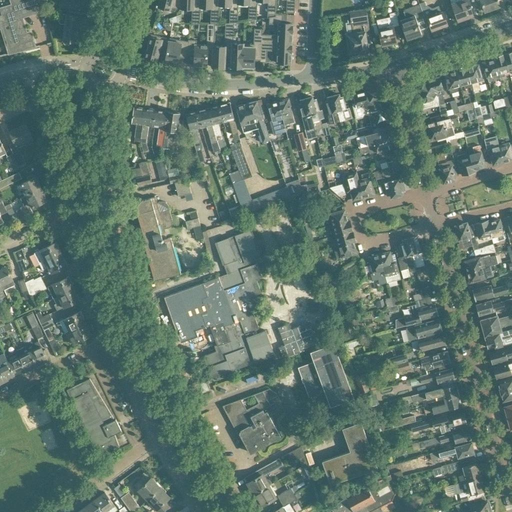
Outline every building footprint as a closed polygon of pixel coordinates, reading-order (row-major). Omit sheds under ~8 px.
[(27,32),(23,15),(42,10),(39,0),(10,0),(11,1),(12,5),(0,8),(0,21),(1,21),(11,53),(35,47),(31,31),(27,32)] [(180,8),(180,0),(159,0),(158,6),(170,9),(171,7),(180,8)] [(199,7),(199,0),(180,0),(180,8),(180,9),(192,9),(191,24),(199,24),(200,7),(199,7)] [(211,8),(210,24),(215,24),(218,24),(219,7),(218,7),(218,0),(199,0),(199,7),(200,7),(211,8)] [(237,3),(237,0),(218,0),(218,7),(219,7),(230,7),(229,23),(234,23),(237,23),(238,4),(237,3)] [(256,1),(256,0),(237,0),(237,3),(238,4),(249,4),(248,21),(256,19),(257,1),(256,1)] [(256,0),(256,1),(257,1),(268,1),(267,14),(275,14),(275,0),(256,0)] [(294,0),(286,0),(286,12),(294,13),(294,0)] [(473,16),(470,7),(472,6),(469,0),(450,0),(452,4),(458,21),(473,16)] [(480,0),(484,11),(500,6),(498,0),(480,0)] [(425,2),(419,4),(424,18),(427,17),(432,30),(447,25),(442,12),(441,12),(439,6),(432,9),(431,8),(427,5),(426,5),(425,2)] [(406,18),(400,21),(407,40),(421,34),(420,30),(428,28),(426,24),(424,18),(419,4),(403,10),(406,18)] [(366,9),(349,12),(353,33),(346,34),(349,53),(358,52),(358,53),(368,51),(365,32),(370,32),(368,19),(367,14),(366,9)] [(91,18),(91,14),(79,13),(66,11),(66,14),(61,13),(60,14),(59,21),(60,23),(65,24),(63,40),(63,43),(64,44),(69,45),(70,43),(70,41),(77,42),(79,29),(89,31),(91,18)] [(390,17),(376,20),(382,46),(397,43),(393,27),(399,26),(396,12),(389,13),(390,17)] [(283,23),(283,14),(276,14),(276,16),(269,17),(269,24),(278,24),(278,35),(262,34),(261,34),(260,42),(291,44),(292,24),(283,23)] [(226,27),(225,46),(225,59),(231,59),(231,67),(242,67),(243,46),(243,43),(232,43),(233,28),(234,28),(234,23),(229,23),(225,23),(225,27),(226,27)] [(225,46),(213,46),(214,29),(215,29),(215,24),(210,24),(207,24),(207,29),(208,29),(207,45),(207,60),(212,60),(212,67),(224,67),(225,59),(225,46)] [(260,60),(260,42),(261,34),(262,34),(262,29),(254,29),(254,44),(243,43),(243,46),(242,67),(254,67),(254,60),(260,60)] [(166,55),(169,41),(169,39),(151,34),(144,57),(145,57),(145,59),(150,60),(151,59),(156,60),(158,53),(166,55)] [(187,55),(188,41),(186,41),(169,38),(169,39),(169,41),(166,55),(165,62),(177,64),(179,57),(187,58),(187,55)] [(188,40),(188,41),(187,55),(194,55),(194,66),(206,66),(207,60),(207,45),(196,45),(196,40),(188,40)] [(291,45),(291,44),(260,42),(260,60),(259,62),(266,62),(267,50),(277,51),(277,63),(290,64),(291,45)] [(508,72),(504,54),(493,57),(494,59),(499,79),(500,78),(499,77),(504,76),(504,73),(505,73),(508,72)] [(494,59),(483,62),(489,82),(499,79),(494,59)] [(455,69),(456,71),(460,86),(464,85),(465,89),(470,87),(471,90),(473,89),(473,87),(471,83),(470,83),(466,68),(466,66),(455,69)] [(474,66),(466,68),(470,83),(471,83),(473,87),(473,89),(474,92),(480,90),(478,83),(482,81),(478,66),(474,67),(474,66)] [(445,75),(448,85),(449,91),(451,94),(458,92),(457,86),(460,86),(456,71),(448,73),(448,74),(445,75)] [(442,94),(444,94),(439,77),(426,80),(422,87),(437,95),(438,96),(440,104),(440,105),(444,104),(442,94)] [(440,104),(438,96),(437,95),(422,87),(419,93),(421,103),(432,100),(433,102),(431,102),(435,114),(440,113),(441,117),(447,115),(446,111),(445,109),(440,111),(438,106),(439,105),(440,105),(440,104)] [(355,102),(350,103),(354,119),(362,117),(364,114),(363,112),(364,110),(373,95),(367,91),(353,95),(355,102)] [(339,94),(333,96),(340,121),(351,118),(349,108),(345,109),(342,97),(340,97),(339,94)] [(511,94),(503,97),(503,98),(505,105),(506,108),(511,106),(511,94)] [(364,110),(363,112),(364,114),(369,116),(369,119),(371,125),(371,126),(372,129),(378,128),(378,127),(376,119),(379,113),(378,109),(381,108),(379,99),(373,95),(364,110)] [(326,114),(329,123),(340,121),(333,96),(327,97),(328,100),(326,101),(329,113),(326,114)] [(312,97),(306,98),(315,130),(322,128),(323,128),(322,124),(320,118),(321,118),(320,111),(319,111),(315,99),(313,100),(312,97)] [(302,103),(299,104),(304,122),(302,123),(307,139),(317,136),(315,130),(306,98),(301,100),(302,103)] [(503,98),(493,101),(495,108),(505,105),(503,98)] [(261,99),(236,106),(244,132),(251,130),(252,130),(250,123),(254,122),(259,133),(261,141),(269,138),(263,120),(266,119),(261,99)] [(285,99),(278,101),(281,112),(284,125),(285,125),(295,122),(288,99),(286,100),(285,99)] [(450,101),(452,109),(453,114),(468,110),(466,104),(457,106),(455,100),(450,101)] [(281,112),(278,101),(270,103),(270,104),(268,105),(271,121),(270,121),(274,135),(280,133),(286,132),(285,125),(284,125),(281,112)] [(230,102),(217,106),(219,115),(222,114),(224,122),(229,121),(232,133),(227,134),(228,139),(233,137),(233,136),(238,135),(237,131),(232,112),(230,102)] [(486,105),(480,107),(482,115),(488,113),(486,105)] [(217,106),(208,108),(215,137),(220,150),(225,149),(221,138),(218,124),(224,122),(222,114),(219,115),(217,106)] [(134,141),(140,142),(140,140),(144,108),(134,107),(132,123),(136,124),(134,137),(135,137),(134,141)] [(482,115),(480,107),(475,108),(473,108),(476,119),(477,119),(477,116),(482,115)] [(140,140),(140,142),(146,143),(149,125),(153,126),(155,110),(144,108),(140,140)] [(208,108),(195,112),(198,120),(200,120),(202,128),(207,126),(213,152),(220,150),(215,137),(208,108)] [(155,110),(153,126),(159,127),(157,140),(156,146),(162,147),(162,144),(163,144),(165,127),(167,111),(155,110)] [(162,144),(162,147),(162,148),(169,148),(170,142),(178,143),(179,132),(191,133),(187,120),(178,119),(179,113),(167,111),(165,127),(163,144),(162,144)] [(187,120),(191,133),(193,143),(200,162),(204,161),(199,142),(196,129),(202,128),(200,120),(198,120),(195,112),(186,114),(187,120)] [(459,123),(458,117),(450,119),(449,115),(447,115),(441,117),(442,120),(427,124),(428,126),(429,132),(452,126),(451,125),(459,123)] [(17,148),(20,147),(23,145),(22,141),(32,136),(29,131),(30,130),(29,129),(28,129),(26,124),(9,132),(17,148)] [(371,125),(356,129),(358,136),(364,134),(368,133),(373,132),(372,129),(371,126),(371,125)] [(452,126),(429,132),(431,138),(432,140),(445,136),(447,142),(450,141),(449,140),(458,138),(464,136),(463,131),(454,133),(452,126)] [(478,127),(472,129),(475,140),(482,138),(478,127)] [(347,132),(343,133),(345,140),(356,137),(358,136),(356,129),(352,131),(352,130),(347,131),(347,132)] [(303,132),(294,135),(298,150),(301,149),(305,162),(305,163),(310,161),(307,147),(303,132)] [(358,136),(356,137),(358,148),(359,148),(390,140),(389,134),(385,135),(385,132),(374,135),(373,132),(368,133),(364,134),(358,136)] [(504,162),(500,148),(499,148),(496,136),(484,139),(488,154),(490,153),(490,154),(493,163),(492,164),(496,163),(496,164),(504,162)] [(458,138),(449,140),(450,141),(451,146),(454,155),(460,153),(457,144),(459,144),(458,138)] [(390,140),(359,148),(361,154),(369,152),(370,154),(389,149),(389,146),(392,145),(390,140)] [(503,146),(500,147),(500,148),(504,162),(511,160),(511,159),(511,158),(511,153),(509,143),(502,144),(503,146)] [(338,144),(332,146),(335,154),(341,153),(342,152),(341,145),(339,145),(338,144)] [(469,155),(470,157),(474,169),(485,166),(479,145),(473,147),(475,153),(469,155)] [(242,147),(231,150),(238,168),(248,164),(242,147)] [(20,150),(13,154),(20,168),(27,165),(20,150)] [(341,153),(335,154),(335,156),(337,162),(345,160),(346,160),(344,152),(342,152),(341,153)] [(13,154),(11,155),(6,157),(12,169),(19,166),(20,168),(13,154)] [(465,154),(457,155),(462,175),(474,172),(474,169),(470,157),(466,158),(465,154)] [(332,157),(322,159),(324,165),(337,162),(335,156),(332,157)] [(360,156),(352,158),(354,164),(362,162),(360,156)] [(322,157),(316,159),(317,166),(324,165),(322,159),(322,158),(322,157)] [(165,166),(163,158),(155,160),(157,168),(165,166)] [(139,163),(140,168),(132,169),(133,177),(142,175),(142,176),(149,174),(146,161),(139,163)] [(438,164),(443,183),(447,182),(455,180),(451,166),(447,167),(446,162),(438,164)] [(380,170),(374,172),(378,186),(385,185),(388,195),(390,194),(391,197),(397,196),(396,192),(395,192),(390,173),(388,167),(380,169),(380,170)] [(396,172),(390,173),(395,192),(396,192),(397,196),(402,194),(401,191),(404,191),(401,178),(400,178),(399,173),(400,173),(399,170),(396,171),(396,172)] [(5,178),(0,180),(0,187),(21,177),(18,172),(5,178)] [(344,176),(345,181),(348,191),(351,190),(353,199),(356,198),(356,199),(364,197),(359,182),(360,182),(357,172),(344,176)] [(363,181),(360,182),(359,182),(364,197),(371,195),(371,194),(373,193),(369,179),(370,179),(368,172),(361,174),(363,181)] [(150,174),(149,174),(142,176),(136,178),(138,186),(152,182),(150,174)] [(240,175),(230,179),(232,184),(233,183),(242,180),(240,175)] [(35,177),(26,181),(16,186),(19,191),(24,189),(27,195),(41,189),(35,177)] [(181,181),(174,183),(178,196),(184,194),(186,201),(193,199),(187,179),(181,181)] [(299,179),(286,183),(287,187),(291,197),(302,194),(300,185),(299,179)] [(343,184),(330,187),(339,196),(346,194),(343,184)] [(287,187),(272,193),(275,202),(291,197),(287,187)] [(23,205),(16,211),(20,219),(33,213),(30,208),(46,200),(41,189),(27,195),(20,199),(23,205)] [(303,204),(304,207),(308,206),(308,204),(312,203),(313,206),(316,205),(316,206),(321,205),(319,193),(298,198),(300,205),(303,204)] [(137,211),(137,212),(146,245),(148,244),(150,251),(146,251),(154,280),(180,272),(170,236),(167,237),(164,228),(171,226),(172,224),(172,221),(168,204),(166,202),(161,200),(157,202),(155,196),(143,200),(143,199),(142,200),(141,201),(140,201),(140,202),(139,203),(138,204),(138,205),(137,206),(137,207),(137,208),(137,209),(137,210),(137,211)] [(243,214),(240,205),(228,209),(231,218),(243,214)] [(219,212),(222,222),(230,219),(227,209),(219,212)] [(328,226),(328,227),(347,221),(344,210),(325,215),(327,223),(332,222),(333,225),(328,226)] [(193,227),(194,232),(197,240),(203,238),(202,232),(196,211),(189,213),(191,219),(185,221),(187,228),(193,227)] [(488,222),(491,235),(496,234),(498,241),(504,239),(499,219),(488,222)] [(347,221),(328,227),(330,234),(334,233),(334,236),(353,231),(350,220),(347,221)] [(487,220),(475,223),(480,239),(483,238),(483,241),(492,239),(493,242),(491,235),(488,222),(487,220)] [(308,240),(314,239),(309,221),(304,222),(308,240)] [(474,232),(470,233),(467,223),(458,225),(459,225),(455,226),(459,243),(457,244),(459,249),(472,245),(473,250),(474,250),(478,249),(474,232)] [(227,274),(211,279),(202,283),(207,296),(202,298),(206,311),(201,313),(206,327),(210,326),(217,345),(214,346),(216,351),(204,356),(206,363),(211,361),(212,365),(208,367),(212,378),(237,368),(237,367),(249,362),(250,364),(250,362),(255,360),(255,362),(256,362),(255,360),(268,356),(268,357),(274,355),(265,330),(257,333),(256,329),(259,328),(253,311),(260,308),(255,294),(261,292),(256,279),(262,277),(257,263),(255,264),(253,259),(261,256),(251,229),(215,242),(223,265),(224,264),(227,274)] [(332,239),(334,247),(338,246),(353,242),(355,241),(353,231),(334,236),(335,239),(332,239)] [(416,236),(409,238),(414,259),(416,266),(416,267),(421,265),(419,260),(423,259),(416,236)] [(397,257),(400,270),(416,266),(414,259),(409,238),(403,240),(403,243),(401,243),(404,255),(397,257)] [(34,253),(36,259),(39,264),(61,254),(56,242),(34,253)] [(338,246),(334,247),(333,248),(336,258),(356,253),(353,242),(338,246)] [(317,250),(311,251),(314,259),(319,258),(318,255),(324,253),(323,250),(318,252),(317,250)] [(387,252),(379,254),(384,273),(387,282),(400,279),(396,262),(392,263),(390,252),(387,253),(387,252)] [(61,254),(39,264),(42,270),(46,268),(49,274),(67,265),(61,254)] [(372,257),(369,258),(374,274),(370,275),(372,281),(380,279),(379,275),(384,273),(379,254),(372,257)] [(465,264),(467,272),(482,268),(490,266),(498,264),(495,255),(489,257),(489,255),(465,261),(466,264),(465,264)] [(17,261),(21,272),(27,270),(23,259),(17,261)] [(482,268),(467,272),(469,279),(470,279),(470,282),(490,277),(493,276),(490,266),(482,268)] [(2,270),(0,270),(0,282),(3,290),(15,284),(6,267),(1,269),(2,270)] [(68,277),(47,287),(53,298),(74,288),(68,277)] [(18,281),(22,292),(28,289),(26,285),(24,279),(18,281)] [(26,285),(28,289),(28,290),(41,284),(38,279),(26,285)] [(41,284),(28,290),(30,296),(44,289),(41,284)] [(491,285),(482,287),(472,290),(475,301),(509,292),(507,285),(492,289),(491,285)] [(429,286),(420,289),(421,293),(423,299),(428,298),(432,296),(429,286)] [(74,288),(53,298),(55,303),(53,304),(57,310),(79,300),(74,288)] [(186,298),(183,292),(174,296),(177,302),(186,298)] [(414,301),(415,301),(423,299),(421,293),(413,295),(414,301)] [(385,298),(387,307),(394,305),(391,297),(385,298)] [(491,300),(486,301),(476,304),(479,315),(489,312),(511,305),(511,297),(502,300),(502,302),(492,304),(491,300)] [(430,305),(428,298),(423,299),(415,301),(416,304),(407,306),(410,315),(403,317),(396,319),(396,328),(397,328),(406,325),(406,326),(421,322),(421,320),(438,315),(434,303),(430,305)] [(35,313),(41,325),(52,319),(49,314),(42,317),(40,311),(35,313)] [(80,311),(62,320),(59,322),(65,333),(68,332),(86,322),(80,311)] [(480,320),(485,336),(511,328),(511,314),(499,319),(497,315),(490,317),(480,320)] [(52,319),(41,325),(43,330),(54,325),(52,319)] [(344,319),(339,321),(344,336),(345,341),(350,339),(349,334),(344,319)] [(442,331),(438,319),(414,325),(414,326),(406,328),(409,341),(434,335),(434,333),(442,331)] [(86,322),(68,332),(74,343),(92,334),(86,322)] [(290,324),(278,328),(284,346),(279,348),(283,359),(306,351),(304,345),(316,341),(309,324),(292,330),(290,324)] [(33,328),(32,329),(37,339),(43,336),(38,325),(33,327),(33,328)] [(314,362),(307,364),(298,367),(310,402),(316,400),(319,410),(354,398),(339,358),(333,343),(331,344),(325,325),(317,328),(324,346),(310,352),(314,362)] [(511,328),(485,336),(488,348),(503,343),(504,344),(511,342),(511,328)] [(442,334),(415,341),(411,342),(413,351),(420,349),(421,350),(445,344),(442,334)] [(54,339),(49,342),(54,353),(60,350),(54,339)] [(26,344),(26,345),(30,352),(36,365),(47,359),(49,358),(45,350),(43,351),(38,341),(31,344),(30,342),(26,344)] [(26,345),(16,350),(26,370),(36,365),(30,352),(26,345)] [(511,346),(499,350),(489,353),(492,363),(507,359),(507,358),(511,356),(511,346)] [(353,347),(346,349),(348,357),(355,355),(353,347)] [(16,351),(5,357),(15,375),(26,370),(16,350),(15,350),(16,351)] [(419,365),(425,364),(426,368),(438,365),(440,371),(450,369),(448,362),(450,362),(447,351),(437,353),(418,359),(419,365)] [(3,353),(0,354),(0,372),(4,381),(15,375),(5,357),(3,353)] [(405,354),(390,358),(392,365),(407,361),(405,354)] [(409,369),(407,361),(392,365),(394,373),(409,369)] [(511,362),(493,367),(495,373),(494,374),(495,376),(496,377),(496,378),(511,374),(510,370),(511,369),(511,362)] [(374,365),(360,368),(362,373),(376,369),(374,365)] [(440,371),(420,377),(409,380),(411,386),(422,383),(437,379),(438,383),(442,382),(443,387),(452,384),(451,379),(454,378),(452,368),(450,369),(440,371)] [(362,373),(355,376),(361,394),(369,391),(362,373)] [(511,377),(497,382),(500,392),(511,388),(511,377)] [(66,390),(71,399),(99,455),(119,446),(114,434),(121,431),(115,419),(114,420),(89,378),(66,390)] [(443,387),(425,392),(406,397),(408,403),(413,402),(427,399),(443,394),(444,399),(459,395),(456,384),(452,385),(452,384),(443,387)] [(279,399),(277,393),(269,388),(222,406),(236,433),(237,434),(238,434),(237,433),(239,432),(250,453),(280,436),(269,415),(279,410),(274,402),(270,404),(268,401),(277,396),(279,399)] [(511,388),(500,392),(503,402),(511,398),(511,388)] [(376,394),(367,396),(370,407),(379,405),(376,394)] [(459,395),(444,399),(446,403),(432,407),(434,413),(461,406),(459,395)] [(511,404),(502,407),(505,418),(511,416),(511,404)] [(422,420),(417,421),(419,430),(433,427),(434,428),(449,424),(450,428),(466,424),(463,412),(447,417),(446,415),(431,418),(431,419),(422,421),(422,420)] [(414,415),(391,421),(393,427),(415,421),(414,415)] [(377,468),(361,422),(342,428),(351,451),(322,461),(331,485),(377,468)] [(439,436),(418,442),(412,444),(413,450),(440,442),(454,439),(455,443),(470,439),(467,428),(438,435),(439,436)] [(441,449),(429,453),(431,460),(443,457),(457,453),(458,457),(474,453),(471,442),(455,446),(441,450),(441,449)] [(301,446),(287,454),(291,462),(298,458),(304,455),(303,451),(301,446)] [(310,452),(306,453),(310,464),(314,463),(310,452)] [(272,484),(266,474),(283,465),(279,458),(259,469),(255,471),(258,477),(247,483),(254,494),(268,486),(268,485),(272,484)] [(458,462),(441,467),(443,473),(460,469),(458,462)] [(463,467),(467,480),(480,476),(477,463),(463,467)] [(403,476),(401,470),(393,472),(395,479),(403,476)] [(133,485),(138,490),(147,500),(160,487),(151,477),(150,478),(144,472),(141,474),(143,476),(133,485)] [(369,511),(375,509),(379,507),(391,500),(395,491),(389,474),(366,487),(366,488),(347,498),(346,497),(330,506),(332,511),(369,511)] [(478,492),(484,491),(480,476),(467,480),(452,484),(455,494),(459,493),(461,502),(480,497),(478,492)] [(408,482),(398,484),(400,491),(409,488),(408,482)] [(119,484),(114,488),(119,496),(131,511),(134,511),(140,507),(128,492),(126,494),(119,484)] [(268,486),(254,494),(261,506),(276,497),(268,486)] [(160,487),(147,500),(156,510),(157,509),(159,511),(162,511),(168,507),(164,502),(170,497),(160,487)] [(277,496),(280,501),(293,494),(290,488),(277,496)] [(105,492),(94,500),(103,511),(113,511),(117,509),(105,492)] [(293,494),(280,501),(283,507),(289,503),(297,499),(293,494)] [(419,494),(410,497),(412,504),(421,501),(420,497),(419,494)] [(469,504),(471,509),(471,511),(485,511),(490,511),(491,511),(489,504),(488,504),(487,501),(485,501),(484,496),(474,499),(475,503),(469,504)] [(405,499),(400,502),(403,507),(408,505),(405,499)] [(103,511),(94,500),(85,507),(88,511),(103,511)] [(294,511),(289,503),(283,507),(282,508),(281,507),(273,511),(294,511)] [(462,511),(463,511),(461,507),(459,503),(455,505),(458,511),(462,511)]
